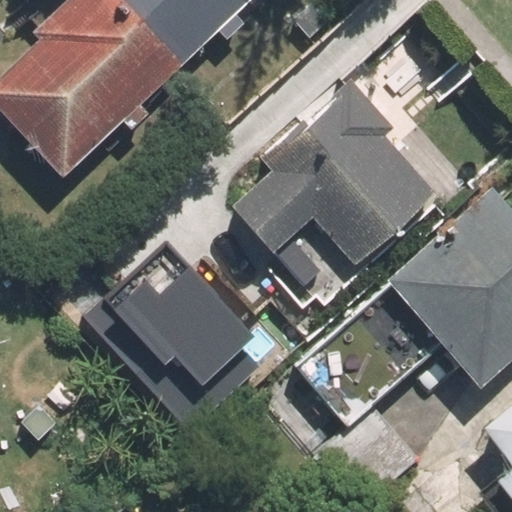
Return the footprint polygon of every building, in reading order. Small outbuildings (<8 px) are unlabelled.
[(244,0),(81,0),(0,80),(0,83),(80,163),(244,0)] [(286,236),(323,203),(366,251),(442,184),(354,86),(278,154),(286,163),(250,195),(286,236)] [(191,176),(126,234),(172,287),(238,229),(191,176)] [(511,354),(511,189),(503,179),(403,263),(494,370),(511,354)] [(511,411),(500,421),(511,435),(511,411)]
